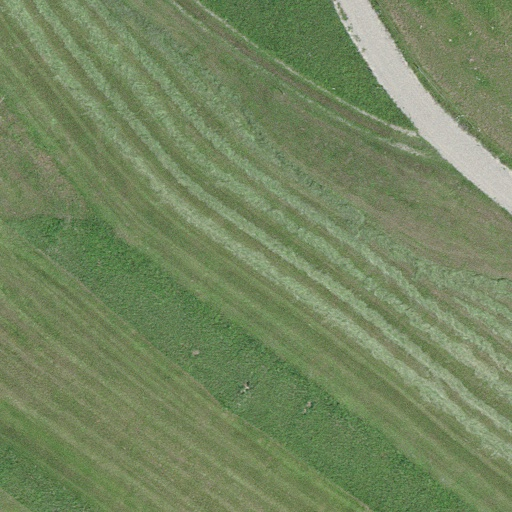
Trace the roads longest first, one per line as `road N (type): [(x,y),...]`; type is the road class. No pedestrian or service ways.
road 1 (track): [(480,182),(356,123),(183,0)]
road 2 (track): [(351,0),(371,47),(480,182),(511,204)]
